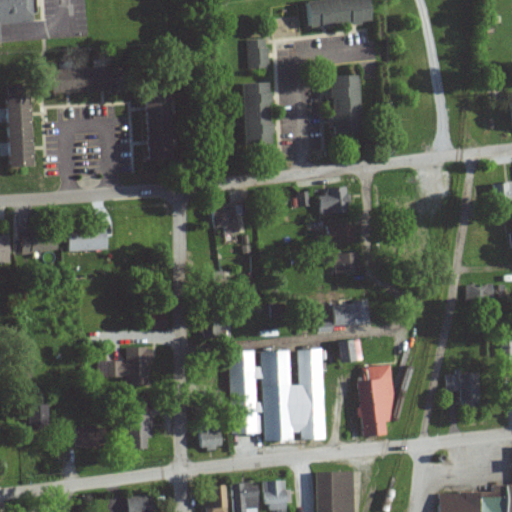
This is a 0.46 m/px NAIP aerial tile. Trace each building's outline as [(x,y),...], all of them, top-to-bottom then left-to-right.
[(0,0),(0,24),(29,24),(28,0),(0,0)] [(329,0),(300,1),(302,28),(369,24),(367,0),(359,0),(358,0),(329,0)] [(264,40),(244,40),(245,70),(265,69),(264,40)] [(102,93),(101,70),(44,71),(45,94),(102,93)] [(351,77),(323,78),(325,136),(353,135),(351,77)] [(237,85),(239,148),(266,147),(264,84),(237,85)] [(161,92),(138,92),(139,164),(161,163),(160,138),(161,138),(161,92)] [(0,131),(1,169),(25,168),(23,99),(0,99),(0,131)] [(490,205),(511,201),(511,189),(511,190),(509,183),(487,186),(490,205)] [(323,190),(323,196),(314,196),(315,216),(343,214),(342,189),(323,190)] [(388,199),(390,235),(413,233),(411,198),(388,199)] [(221,236),(235,235),(233,207),(208,208),(209,230),(221,229),(221,236)] [(331,226),(331,234),(320,234),(320,247),(352,246),(352,226),(331,226)] [(65,251),(103,250),(102,230),(65,231),(65,251)] [(42,236),(15,236),(15,257),(42,256),(42,236)] [(326,268),(331,267),(332,276),(355,274),(354,254),(325,255),(326,268)] [(225,285),(226,272),(218,271),(219,264),(203,263),(202,283),(225,285)] [(463,286),(463,301),(489,302),(490,286),(463,286)] [(329,304),(330,325),(365,324),(364,302),(329,304)] [(139,329),(160,328),(160,306),(139,307),(139,329)] [(358,361),(358,339),(333,340),(333,362),(358,361)] [(148,384),(147,347),(124,348),(125,361),(101,362),(101,383),(125,382),(125,385),(148,384)] [(227,434),(258,434),(258,441),(288,441),(288,433),(295,433),(295,440),(320,439),(318,349),(293,350),(294,385),(287,385),(287,350),(257,351),(257,366),(252,367),(251,351),(225,352),(227,434)] [(350,381),(355,437),(379,435),(378,422),(391,420),(385,365),(362,367),(363,379),(350,381)] [(443,391),(455,391),(456,406),(475,406),(474,372),(451,373),(451,374),(442,375),(443,391)] [(22,426),(41,426),(42,405),(22,404),(22,426)] [(120,438),(127,438),(127,449),(144,449),(144,438),(149,438),(149,404),(128,404),(128,415),(119,415),(120,438)] [(92,422),(72,421),(71,444),(91,445),(92,422)] [(218,448),(217,422),(194,423),(195,449),(218,448)] [(511,511),(511,446),(509,447),(511,485),(486,485),(486,492),(433,494),(433,511),(511,511)] [(310,472),(310,511),(349,511),(349,471),(310,472)] [(286,502),(286,489),(282,489),(281,480),(258,481),(259,505),(265,504),(265,511),(281,511),(281,502),(286,502)] [(228,511),(252,511),(251,483),(227,484),(228,511)] [(201,511),(221,511),(221,485),(201,486),(201,511)] [(149,511),(149,496),(123,497),(123,511),(149,511)]
